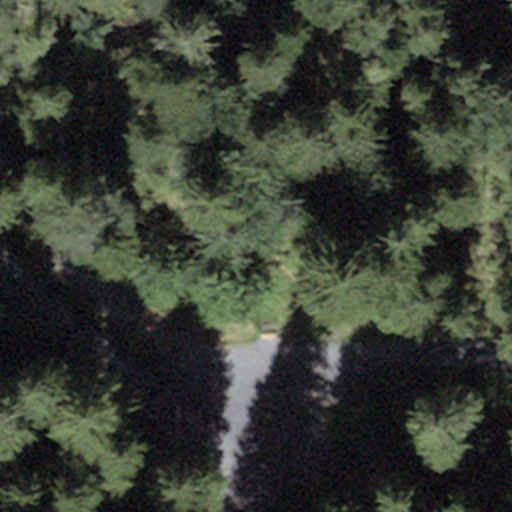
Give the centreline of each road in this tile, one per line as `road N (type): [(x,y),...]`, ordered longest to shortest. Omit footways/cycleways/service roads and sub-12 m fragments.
road 1 (track): [(0,160),(41,232),(226,369)]
road 2 (track): [(226,369),(292,358),(511,349)]
road 3 (track): [(226,369),(125,340),(0,261)]
road 4 (track): [(246,511),(250,487),(226,369)]
